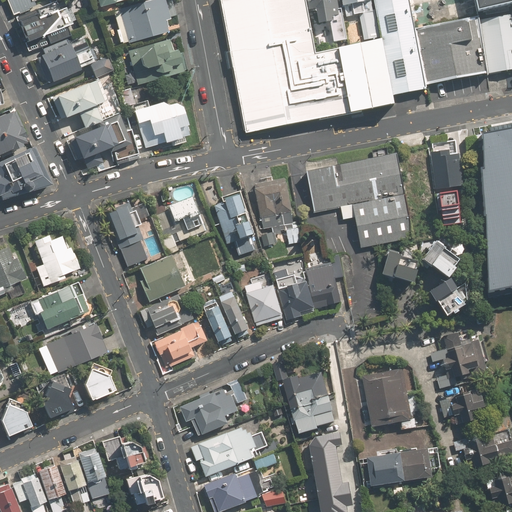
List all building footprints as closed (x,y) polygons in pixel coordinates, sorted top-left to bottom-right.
[(7,0),(14,15),(34,7),(31,1),(32,0),(7,0)] [(163,0),(154,0),(115,11),(124,45),(172,32),(163,0)] [(306,0),(222,0),(245,132),(397,107),(386,42),(316,54),(306,0)] [(336,0),(308,0),(316,45),(344,40),(336,0)] [(372,0),(339,0),(340,8),(353,6),(359,40),(379,36),(372,0)] [(415,29),(410,0),(380,0),(396,93),(425,88),(415,29)] [(511,7),(511,0),(475,0),(478,14),(511,7)] [(51,3),(15,17),(26,45),(72,27),(64,7),(54,11),(51,3)] [(511,14),(479,19),(488,74),(511,69),(511,14)] [(415,29),(425,88),(486,78),(476,19),(415,29)] [(52,83),(81,70),(80,67),(95,60),(86,40),(73,46),(69,38),(43,49),(45,55),(41,58),(52,83)] [(167,40),(127,50),(137,87),(185,74),(179,49),(170,52),(167,40)] [(106,57),(91,64),(98,78),(113,71),(106,57)] [(100,121),(94,106),(105,102),(96,80),(55,97),(64,118),(77,113),(83,128),(96,123),(100,121)] [(163,102),(135,110),(145,148),(169,142),(170,146),(185,142),(184,137),(187,136),(178,103),(165,107),(163,102)] [(12,111),(0,116),(0,154),(10,150),(11,153),(28,145),(12,111)] [(80,158),(109,148),(111,153),(113,153),(116,162),(137,154),(128,130),(125,131),(119,116),(96,124),(98,128),(73,138),(80,158)] [(511,130),(481,137),(483,167),(480,168),(488,294),(511,289),(511,130)] [(434,154),(430,154),(435,191),(464,187),(460,153),(457,153),(455,141),(432,144),(434,154)] [(31,146),(0,160),(0,200),(0,201),(22,191),(25,195),(48,185),(31,146)] [(397,154),(388,156),(387,149),(371,152),(372,159),(311,172),(307,173),(316,214),(327,212),(328,218),(342,215),(343,220),(355,218),(361,249),(414,238),(397,154)] [(287,179),(256,185),(265,234),(261,235),(263,247),(275,245),(273,234),(287,232),(289,244),(298,242),(287,179)] [(457,193),(440,195),(442,221),(459,219),(457,193)] [(246,214),(240,194),(225,199),(226,203),(214,207),(228,247),(235,244),(240,258),(256,253),(251,236),(254,235),(249,222),(236,227),(233,218),(246,214)] [(193,198),(171,206),(176,222),(183,219),(188,230),(203,224),(193,198)] [(128,205),(109,212),(120,238),(116,239),(128,268),(149,260),(142,241),(145,239),(139,223),(150,218),(145,206),(134,210),(136,213),(132,214),(128,205)] [(48,236),(33,242),(43,264),(35,267),(44,287),(66,277),(64,273),(79,267),(69,244),(65,246),(61,237),(50,241),(48,236)] [(438,239),(423,260),(448,278),(466,253),(448,240),(445,244),(438,239)] [(388,252),(382,275),(414,283),(423,251),(405,246),(402,256),(388,252)] [(0,294),(6,292),(8,298),(21,293),(17,281),(25,278),(18,256),(11,258),(7,247),(0,249),(0,294)] [(339,254),(330,256),(336,279),(344,277),(339,254)] [(140,282),(149,302),(186,285),(172,255),(140,270),(144,280),(140,282)] [(329,263),(306,269),(317,309),(340,303),(329,263)] [(286,269),(272,273),(286,320),(301,316),(300,313),(313,309),(304,278),(296,280),(294,273),(288,274),(286,269)] [(221,271),(209,277),(214,286),(226,280),(221,271)] [(252,284),(244,286),(256,326),(282,318),(273,285),(268,286),(265,275),(250,279),(252,284)] [(429,292),(437,305),(438,304),(446,317),(466,306),(451,279),(429,292)] [(78,282),(31,302),(36,313),(39,312),(46,330),(90,311),(78,282)] [(180,294),(140,312),(145,323),(152,320),(159,336),(192,321),(180,294)] [(234,296),(221,302),(235,335),(248,330),(234,296)] [(22,303),(5,311),(14,330),(31,322),(22,303)] [(232,337),(216,303),(203,309),(219,343),(232,337)] [(155,340),(160,353),(166,351),(171,364),(196,355),(193,345),(207,340),(200,321),(181,328),(181,330),(155,340)] [(96,323),(38,348),(49,376),(108,352),(96,323)] [(443,339),(446,350),(431,354),(434,364),(444,361),(448,375),(435,378),(439,390),(462,384),(460,380),(488,372),(480,341),(470,343),(467,332),(443,339)] [(281,360),(272,363),(279,382),(288,378),(281,360)] [(91,367),(84,384),(90,399),(114,390),(108,375),(91,367)] [(402,370),(363,376),(371,426),(411,420),(402,370)] [(299,377),(283,382),(299,435),(318,429),(317,427),(335,421),(321,372),(299,378),(299,377)] [(49,385),(42,402),(48,418),(72,409),(66,393),(49,385)] [(482,389),(440,401),(444,417),(458,413),(462,425),(477,421),(474,410),(486,406),(482,389)] [(224,390),(181,408),(187,421),(191,419),(197,435),(227,423),(224,416),(238,410),(231,393),(226,395),(224,390)] [(7,402),(0,419),(6,435),(30,425),(24,410),(7,402)] [(244,428),(191,447),(196,462),(200,460),(205,477),(255,458),(253,452),(268,447),(263,432),(254,435),(253,431),(246,434),(244,428)] [(311,442),(320,511),(350,511),(349,503),(353,503),(350,480),(343,481),(338,443),(342,442),(340,431),(314,434),(311,442)] [(495,434),(475,440),(471,441),(472,447),(461,450),(464,460),(473,458),(476,467),(493,462),(492,460),(511,454),(511,438),(511,436),(497,440),(495,434)] [(122,454),(120,442),(119,437),(102,441),(107,458),(122,454)] [(120,442),(122,454),(125,466),(143,462),(139,447),(129,440),(120,442)] [(437,449),(363,460),(368,488),(441,477),(437,449)] [(96,450),(79,456),(87,480),(104,475),(96,450)] [(274,453),(254,461),(258,470),(277,462),(274,453)] [(76,456),(58,463),(67,490),(86,484),(76,456)] [(55,465),(38,470),(48,499),(64,494),(55,465)] [(221,511),(264,497),(255,472),(239,478),(238,474),(205,486),(214,511),(221,511)] [(46,501),(36,476),(35,474),(12,484),(20,502),(27,498),(31,507),(46,501)] [(146,474),(126,479),(133,506),(161,499),(156,480),(146,474)] [(511,474),(487,481),(484,482),(489,500),(500,497),(502,505),(511,502),(511,474)] [(105,481),(89,486),(93,499),(109,494),(105,481)] [(18,511),(6,484),(0,486),(0,508),(1,511),(18,511)] [(85,488),(70,493),(74,506),(90,500),(85,488)] [(283,490),(263,495),(266,508),(287,502),(283,490)] [(67,511),(63,500),(47,506),(48,511),(67,511)]
